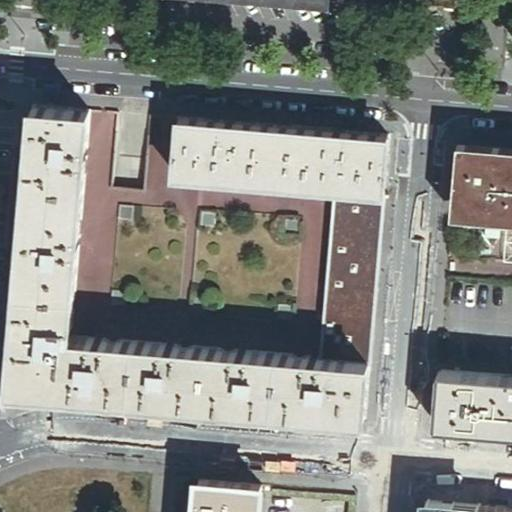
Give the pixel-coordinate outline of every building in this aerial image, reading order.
[(72,339),(91,111),(33,106),(10,390),(366,420),(371,364),(324,360),(72,339)] [(390,136),(180,118),(175,176),(338,189),(385,193),(390,136)] [(511,151),(463,147),(458,212),(511,216),(511,151)] [(324,360),(371,364),(385,193),(338,189),(324,360)] [(121,206),(120,221),(134,222),(135,207),(121,206)] [(218,214),(203,213),(202,227),(216,229),(218,214)] [(301,221),(287,220),(286,234),(300,235),(301,221)] [(127,309),(128,295),(114,294),(113,308),(127,309)] [(210,302),(196,300),(195,314),(209,315),(210,302)] [(294,309),(280,307),(278,321),(292,322),(294,309)] [(511,432),(511,377),(441,372),(437,426),(511,432)] [(258,511),(260,486),(197,481),(194,511),(258,511)] [(479,511),(480,508),(480,506),(477,506),(477,507),(454,505),(454,504),(452,503),(452,505),(430,503),(430,501),(426,503),(429,503),(427,511),(479,511)]
